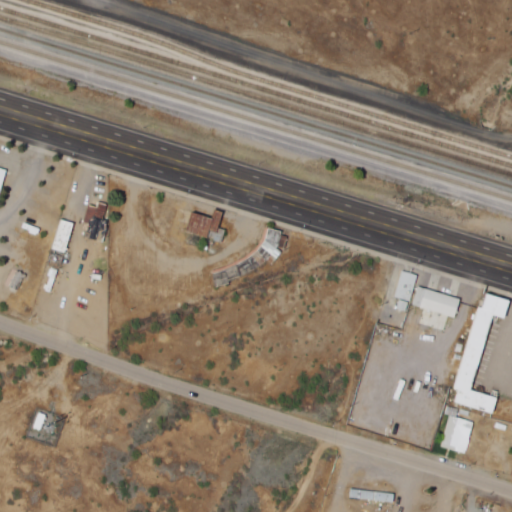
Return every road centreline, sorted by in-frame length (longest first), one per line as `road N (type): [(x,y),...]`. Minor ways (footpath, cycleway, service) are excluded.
road 1 (residential): [(0,324),(511,493)]
road 2 (primary): [(0,108),(511,265)]
